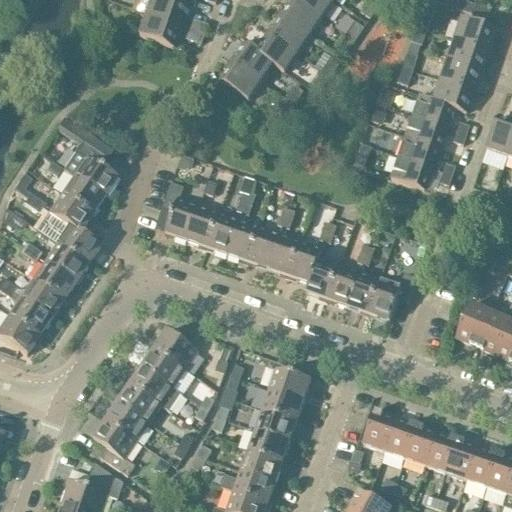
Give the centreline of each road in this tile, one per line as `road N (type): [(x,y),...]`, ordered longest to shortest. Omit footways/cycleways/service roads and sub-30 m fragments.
road 1 (unclassified): [(353,360),(140,287)]
road 2 (unclassified): [(511,415),(353,360)]
road 3 (residential): [(306,511),(353,360)]
road 4 (residential): [(458,214),(507,67)]
road 5 (residential): [(140,287),(115,248),(147,154)]
road 6 (unclassified): [(140,287),(55,405)]
